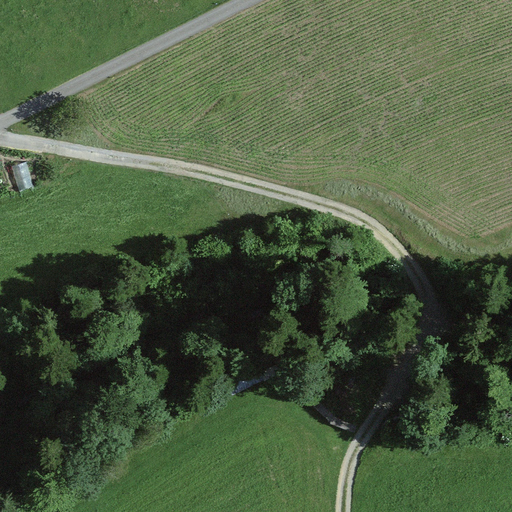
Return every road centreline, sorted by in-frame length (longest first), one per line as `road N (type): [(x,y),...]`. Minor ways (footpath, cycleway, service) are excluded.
road 1 (track): [(0,134),(220,179),(390,229),(415,273),(411,370),(353,449),(345,511)]
road 2 (track): [(0,126),(266,0)]
